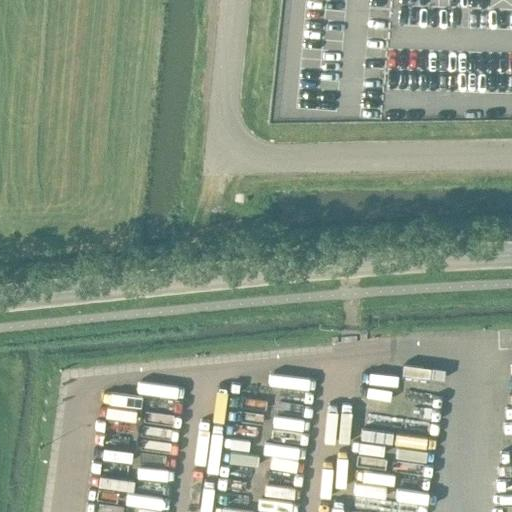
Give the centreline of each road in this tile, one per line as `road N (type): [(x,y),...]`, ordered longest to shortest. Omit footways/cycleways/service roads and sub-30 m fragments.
road 1 (secondary): [(0,299),(511,262)]
road 2 (unclassified): [(235,0),(218,158),(511,153)]
